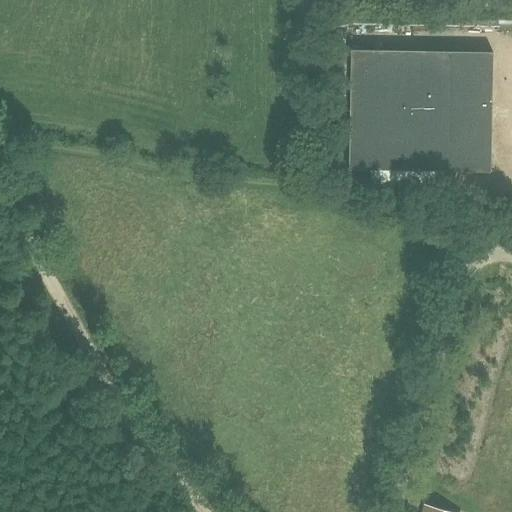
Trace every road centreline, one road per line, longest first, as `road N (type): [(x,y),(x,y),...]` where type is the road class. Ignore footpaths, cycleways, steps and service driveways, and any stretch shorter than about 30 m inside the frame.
road 1 (residential): [(0,188),(176,473),(216,511)]
road 2 (unclassified): [(394,511),(469,260),(487,247),(511,256)]
